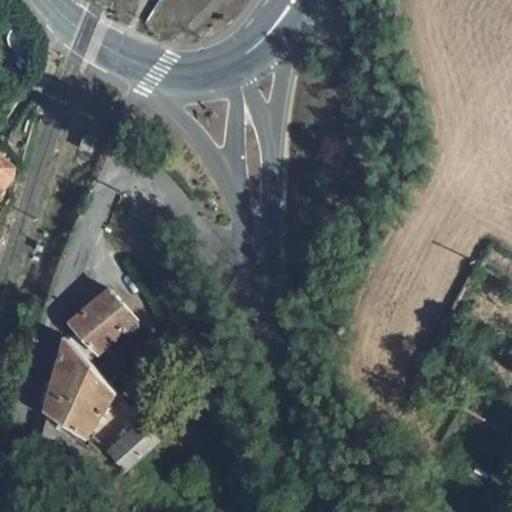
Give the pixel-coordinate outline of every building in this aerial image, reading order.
[(70,159),(81,163),(88,145),(77,141),(70,159)] [(135,333),(109,300),(73,337),(98,367),(135,333)] [(41,416),(60,428),(59,433),(67,448),(73,434),(91,447),(118,404),(65,345),(59,350),(54,369),(41,416)] [(65,464),(56,434),(37,423),(30,446),(65,464)] [(130,483),(162,454),(146,436),(114,462),(130,483)]
